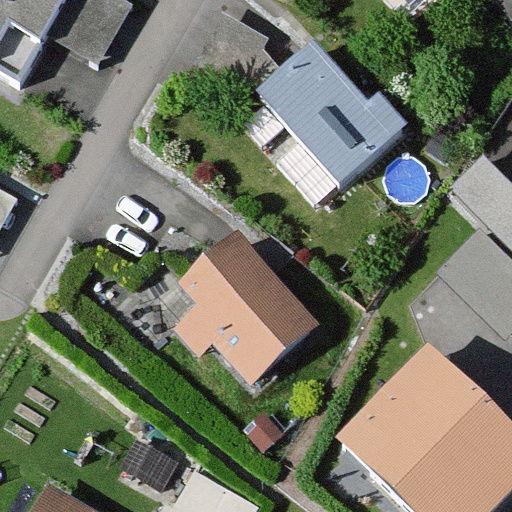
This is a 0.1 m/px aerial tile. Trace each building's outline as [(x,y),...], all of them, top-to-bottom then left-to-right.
[(0,0),(0,84),(19,95),(46,48),(94,75),(130,12),(107,0),(0,0)] [(511,0),(417,0),(436,22),(456,6),(452,1),(453,0),(483,0),(511,34),(511,0)] [(372,120),(320,60),(257,115),(337,207),(413,141),(385,109),(372,120)] [(511,166),(489,141),(450,178),(485,215),(437,260),(504,330),(511,322),(511,166)] [(317,344),(240,251),(181,300),(198,321),(178,338),(205,370),(222,356),(255,396),(317,344)] [(486,511),(511,486),(511,449),(429,367),(347,450),(410,511),(486,511)] [(275,442),(259,424),(241,439),(257,457),(275,442)] [(169,469),(132,453),(121,480),(157,495),(169,469)] [(244,511),(190,483),(174,511),(244,511)] [(72,511),(45,497),(36,511),(72,511)]
